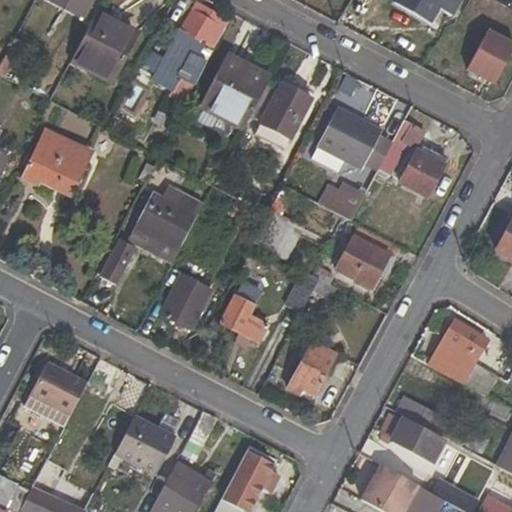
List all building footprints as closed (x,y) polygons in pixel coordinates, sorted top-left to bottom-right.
[(69,0),(88,10),(93,0),(69,0)] [(428,23),(441,0),(397,0),(395,4),(428,23)] [(174,76),(169,85),(183,93),(188,95),(204,65),(197,61),(216,26),(191,12),(181,32),(186,35),(183,42),(181,42),(171,62),(174,64),(170,73),(174,76)] [(111,79),(134,36),(96,17),(73,59),(111,79)] [(466,70),(494,84),(511,49),(511,44),(487,31),(466,70)] [(229,123),(242,130),(248,119),(265,85),(269,79),(225,55),(198,107),(203,109),(196,122),(222,136),(229,123)] [(280,84),(276,91),(265,85),(248,119),(290,140),(311,100),(280,84)] [(173,111),(180,114),(191,96),(188,95),(183,93),(173,111)] [(343,160),(359,170),(362,165),(377,136),(380,131),(363,122),(356,119),(338,109),(317,148),(343,160)] [(365,117),(358,113),(356,119),(363,122),(365,117)] [(416,150),(427,132),(405,121),(392,143),(377,172),(386,177),(404,144),(416,150)] [(68,194),(89,153),(45,132),(22,177),(36,185),(39,180),(68,194)] [(377,136),(362,165),(377,172),(392,143),(377,136)] [(311,160),(337,173),(343,160),(317,148),(311,160)] [(432,153),(423,148),(419,154),(429,159),(432,153)] [(429,159),(419,154),(416,153),(399,183),(426,198),(446,161),(432,153),(429,159)] [(0,176),(9,159),(0,154),(0,176)] [(340,191),(327,185),(318,204),(351,222),(365,194),(344,184),(340,191)] [(161,240),(179,250),(196,218),(152,194),(132,233),(158,247),(161,240)] [(262,250),(276,221),(266,215),(250,244),(262,250)] [(511,261),(511,219),(494,251),(511,261)] [(388,257),(395,260),(401,248),(358,225),(335,270),(371,289),(377,278),(388,257)] [(288,260),(298,235),(285,229),(275,254),(288,260)] [(116,285),(135,247),(118,239),(95,284),(108,291),(112,284),(116,285)] [(377,278),(383,281),(395,260),(388,257),(377,278)] [(301,270),(285,304),(301,312),(319,280),(301,270)] [(189,329),(209,291),(181,277),(161,315),(189,329)] [(249,314),(260,294),(241,285),(221,324),(259,343),(261,340),(264,342),(270,330),(267,328),(268,324),(249,314)] [(330,295),(341,300),(344,293),(334,288),(330,295)] [(482,337),(453,322),(445,336),(449,340),(433,369),(463,385),(483,347),(479,343),(482,337)] [(449,340),(445,336),(427,366),(433,369),(449,340)] [(315,397),(336,355),(311,343),(287,389),(298,395),(301,390),(315,397)] [(86,387),(109,397),(119,370),(97,360),(86,387)] [(80,398),(41,377),(25,409),(64,429),(80,398)] [(20,420),(58,441),(64,429),(25,409),(20,420)] [(187,443),(201,449),(216,419),(204,413),(187,443)] [(178,422),(164,415),(158,428),(171,436),(178,422)] [(156,478),(176,439),(171,436),(158,428),(135,417),(114,456),(156,478)] [(391,440),(433,463),(444,443),(402,420),(391,440)] [(511,438),(497,468),(511,475),(511,438)] [(256,500),(276,463),(249,447),(214,511),(225,511),(233,497),(238,499),(236,506),(246,511),(253,499),(256,500)] [(179,511),(194,511),(211,482),(176,464),(156,500),(179,511)] [(381,511),(402,511),(416,486),(379,466),(361,501),(381,511)] [(16,511),(28,491),(0,476),(0,510),(3,511),(16,511)] [(37,511),(78,511),(46,495),(37,511)] [(478,511),(511,511),(511,507),(488,495),(478,511)]
